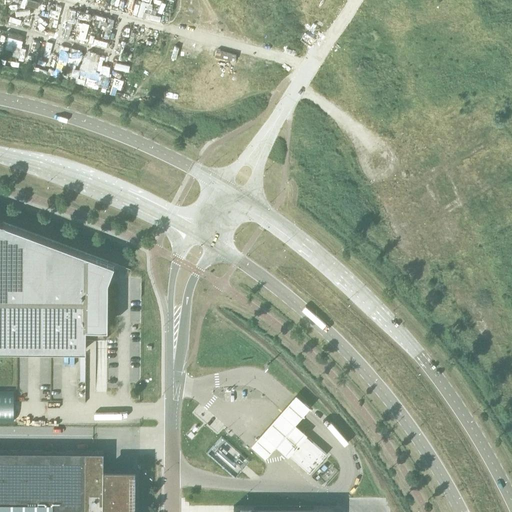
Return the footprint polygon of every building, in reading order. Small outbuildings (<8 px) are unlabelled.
[(4,48),(20,48),(20,34),(5,34),(4,48)] [(114,263),(107,261),(2,221),(0,220),(0,347),(14,348),(85,348),(85,337),(86,337),(86,334),(106,334),(107,334),(107,280),(114,263)] [(0,388),(0,417),(11,418),(11,388),(0,388)] [(309,472),(326,453),(304,434),(305,433),(304,432),(303,433),(303,434),(287,452),(287,451),(286,452),(287,453),(309,472)] [(208,452),(235,476),(250,460),(223,435),(208,452)] [(134,511),(135,490),(134,490),(134,480),(134,471),(123,471),(113,471),(109,471),(104,471),(104,470),(103,470),(103,469),(103,466),(103,451),(98,451),(94,451),(84,451),(74,451),(74,450),(73,450),(73,451),(56,450),(56,451),(52,451),(52,450),(44,450),(43,450),(43,451),(31,451),(19,451),(7,451),(0,450),(0,511),(134,511)]
